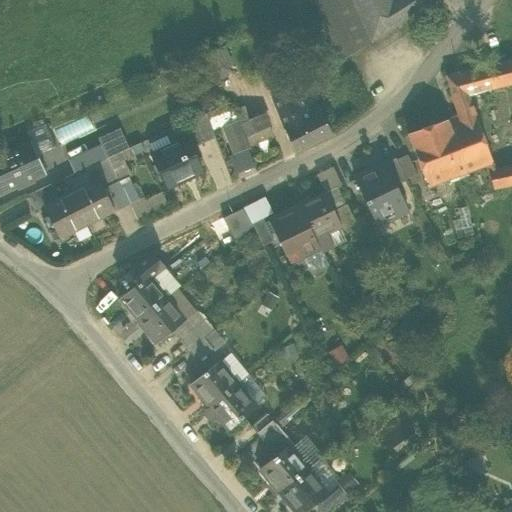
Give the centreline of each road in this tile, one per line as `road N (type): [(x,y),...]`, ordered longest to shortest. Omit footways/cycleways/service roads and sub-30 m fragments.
road 1 (residential): [(48,286),(386,121),(484,0)]
road 2 (residential): [(249,511),(48,286)]
